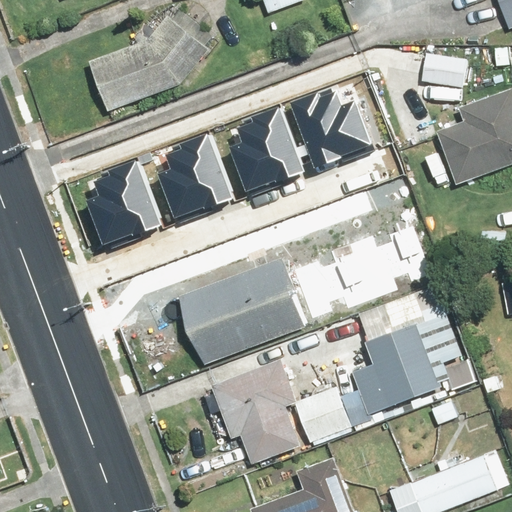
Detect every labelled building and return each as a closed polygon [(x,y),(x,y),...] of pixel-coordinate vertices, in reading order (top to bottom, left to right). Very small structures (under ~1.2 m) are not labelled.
[(309,0),(268,0),(274,14),(310,1),(309,0)] [(511,0),(503,0),(511,21),(511,0)] [(96,62),(114,112),(187,85),(215,50),(175,16),(154,41),(96,62)] [(280,61),(272,43),(246,55),(253,72),(280,61)] [(471,58),(430,53),(427,82),(468,87),(471,58)] [(462,185),(511,166),(511,90),(464,108),(469,122),(442,132),(462,185)] [(320,166),(375,146),(358,101),(345,106),(340,92),(325,98),(323,93),(297,102),(320,166)] [(241,142),(257,187),(311,168),(288,104),(263,113),(265,118),(249,124),(254,137),(241,142)] [(167,169),(183,214),(237,194),(214,130),(189,140),(190,145),(175,150),(180,164),(167,169)] [(95,194),(111,239),(166,220),(143,156),(117,165),(119,170),(103,176),(108,189),(95,194)] [(210,365),(347,314),(324,253),(289,266),(286,259),(184,297),(210,365)] [(346,397),(359,431),(379,424),(376,415),(441,391),(443,398),(459,392),(458,390),(481,382),(473,360),(470,361),(454,316),(456,315),(445,284),(364,314),(374,341),(370,342),(379,365),(358,373),(364,391),(346,397)] [(247,436),(258,464),(307,446),(293,407),(301,404),(316,443),(317,443),(318,446),(357,432),(355,428),(357,427),(342,387),(303,402),(287,360),(217,386),(237,440),(247,436)] [(415,483),(426,511),(447,511),(502,491),(488,454),(415,483)] [(256,509),(257,511),(360,511),(340,457),(302,471),(309,490),(256,509)]
